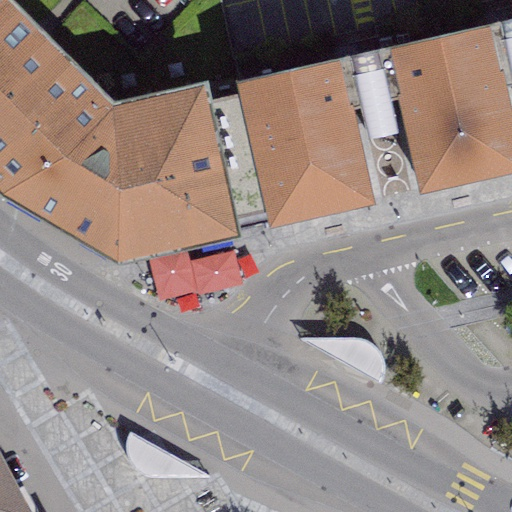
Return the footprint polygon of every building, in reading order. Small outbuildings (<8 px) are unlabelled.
[(114,104),(9,0),(0,0),(0,189),(5,194),(64,164),(114,104)] [(511,19),(387,48),(399,100),(419,193),(511,172),(511,128),(503,87),(511,85),(511,19)] [(387,48),(235,83),(237,94),(266,222),(269,227),(369,204),(348,115),(361,112),(367,140),(395,134),(388,102),(399,100),(387,48)] [(208,83),(114,104),(64,164),(5,194),(115,276),(240,251),(234,230),(266,222),(237,94),(211,102),(208,83)] [(323,344),(303,344),(379,384),(382,375),(382,368),(379,361),(376,355),(372,350),(365,346),(357,344),(345,344),(336,343),(323,344)] [(202,480),(134,440),(132,448),(132,455),(133,461),(135,468),(140,474),(146,478),(152,479),(158,480),(164,480),(171,480),(180,480),(189,480),(202,480)] [(22,511),(0,469),(0,511),(22,511)]
